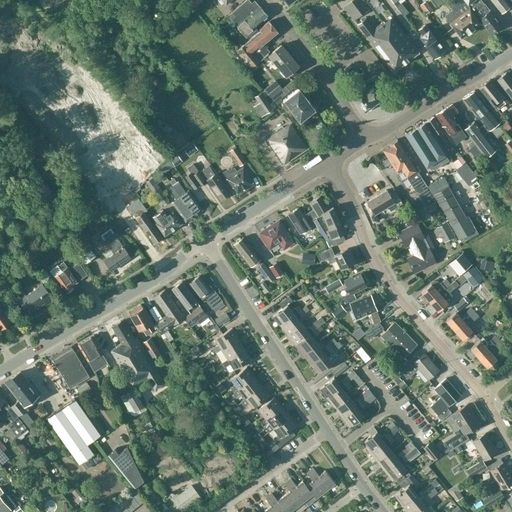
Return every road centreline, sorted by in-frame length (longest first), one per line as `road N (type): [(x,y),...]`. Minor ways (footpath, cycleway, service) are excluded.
road 1 (residential): [(484,395),(383,282),(332,163)]
road 2 (tertiary): [(0,373),(205,243)]
road 3 (residential): [(327,431),(205,243)]
road 4 (tertiary): [(368,141),(266,0)]
road 5 (tertiary): [(368,141),(511,54)]
road 6 (tertiary): [(205,243),(332,163)]
road 7 (residential): [(212,511),(327,431)]
